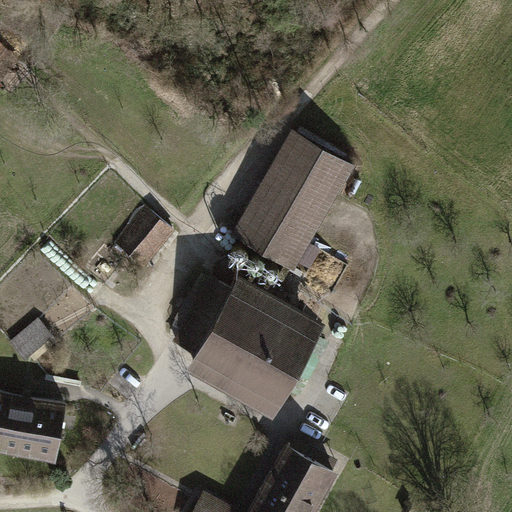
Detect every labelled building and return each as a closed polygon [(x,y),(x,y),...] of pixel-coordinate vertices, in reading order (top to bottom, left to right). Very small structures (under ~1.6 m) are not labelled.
[(26,59),(0,37),(0,79),(6,84),(26,59)] [(295,259),(353,152),(293,120),(236,226),(295,259)] [(144,204),(115,240),(145,264),(174,229),(144,204)] [(245,258),(248,255),(249,250),(247,246),(244,244),(239,243),(235,245),(233,248),(232,252),(234,256),(237,259),(241,260),(245,258)] [(262,267),(265,263),(265,259),(264,255),(260,252),(256,252),(252,254),(249,257),(249,261),(250,265),(254,268),(258,268),(262,267)] [(277,275),(280,272),(280,269),(279,265),(276,263),(272,262),(268,264),(266,267),(265,271),(267,274),(270,276),(274,277),(277,275)] [(239,268),(185,361),(272,412),(281,397),(287,386),(326,318),(239,268)] [(37,315),(10,339),(27,357),(54,333),(37,315)] [(66,394),(0,382),(0,443),(56,453),(66,394)] [(297,393),(287,386),(281,397),(290,403),(297,393)] [(239,510),(201,488),(187,511),(310,511),(335,470),(281,438),(239,510)]
